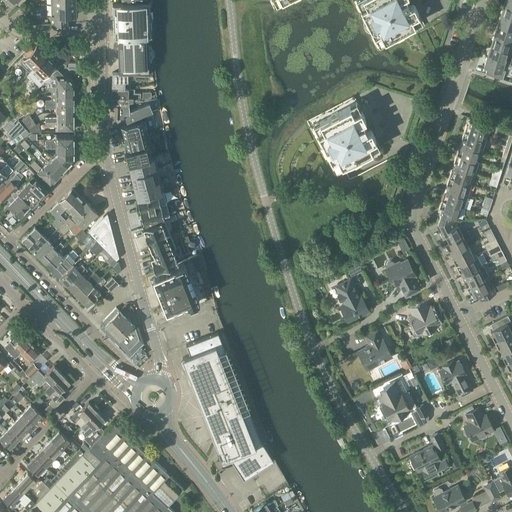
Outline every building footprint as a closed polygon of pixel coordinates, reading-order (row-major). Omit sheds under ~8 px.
[(269,0),(274,8),(290,0),(269,0)] [(352,0),(377,49),(424,24),(413,2),(416,1),(415,0),(352,0)] [(152,72),(150,35),(149,2),(112,3),(112,17),(112,23),(113,23),(114,47),(117,47),(118,72),(121,72),(143,72),(152,72)] [(74,3),(50,3),(51,23),(66,22),(66,15),(75,15),(74,3)] [(511,5),(504,3),(500,13),(511,17),(511,5)] [(511,17),(500,13),(497,24),(511,28),(511,17)] [(511,28),(497,24),(494,34),(511,40),(511,28)] [(511,40),(494,34),(490,44),(507,50),(511,40)] [(507,50),(490,44),(487,54),(504,60),(507,50)] [(20,62),(29,71),(33,68),(45,55),(41,51),(41,49),(38,46),(37,46),(36,46),(20,62)] [(504,60),(487,54),(483,65),(487,67),(485,73),(502,79),(504,72),(501,71),(504,60)] [(45,55),(33,68),(42,77),(55,64),(53,63),(53,61),(51,59),(50,59),(45,55)] [(45,86),(74,85),(73,83),(72,81),(72,80),(70,78),(68,77),(66,76),(60,76),(60,72),(56,67),(49,75),(53,79),(54,78),(56,78),(56,81),(45,81),(45,86)] [(129,78),(134,78),(143,78),(143,72),(121,72),(118,72),(112,72),(112,80),(111,88),(129,88),(129,78)] [(74,85),(45,86),(45,90),(51,90),(51,94),(67,94),(74,94),(74,85)] [(74,103),(74,94),(67,94),(51,94),(51,99),(45,99),(45,103),(45,102),(74,103)] [(386,159),(382,152),(370,128),(373,126),(370,122),(368,116),(365,117),(354,95),(306,119),(334,174),(344,169),(349,178),(386,159)] [(124,103),(111,103),(110,121),(115,121),(123,116),(125,122),(151,109),(148,101),(134,107),(135,109),(129,111),(128,103),(124,103)] [(56,111),(74,111),(74,103),(45,102),(45,103),(45,107),(56,107),(56,111)] [(74,111),(56,111),(56,116),(45,116),(45,120),(74,120),(74,111)] [(21,118),(24,122),(32,117),(29,113),(21,118)] [(32,117),(24,122),(27,126),(36,123),(36,122),(32,117)] [(8,118),(2,125),(6,129),(13,122),(8,118)] [(145,118),(121,124),(124,136),(147,130),(145,118)] [(5,133),(2,136),(7,141),(11,137),(16,134),(20,131),(25,128),(24,127),(17,119),(14,123),(7,130),(5,133)] [(74,128),(74,120),(45,120),(45,125),(56,125),(56,128),(74,128)] [(466,123),(463,131),(486,139),(490,127),(469,120),(467,124),(466,123)] [(147,130),(124,136),(127,148),(148,143),(150,143),(147,130)] [(482,138),(463,131),(461,139),(462,139),(461,143),(479,149),(482,150),(486,139),(482,138)] [(56,143),(73,143),(74,134),(56,134),(56,139),(45,138),(45,143),(56,143)] [(18,143),(13,148),(18,153),(23,147),(18,143)] [(73,143),(56,143),(45,143),(45,147),(56,147),(56,151),(73,151),(73,143)] [(127,148),(125,148),(128,161),(130,160),(151,155),(151,154),(148,143),(127,148)] [(456,154),(475,160),(479,149),(461,143),(460,146),(458,146),(456,154)] [(41,152),(61,172),(67,165),(54,153),(53,155),(43,149),(41,152)] [(73,151),(56,151),(54,153),(67,165),(73,159),(73,151)] [(42,166),(55,178),(61,172),(41,152),(37,156),(45,163),(42,166)] [(151,155),(130,160),(133,172),(157,166),(154,154),(151,154),(151,155)] [(456,154),(453,162),(455,162),(454,166),(471,171),(475,172),(479,161),(475,160),(456,154)] [(23,161),(21,158),(12,167),(13,168),(12,169),(14,171),(23,161)] [(55,178),(42,166),(41,167),(33,159),(29,164),(50,183),(55,178)] [(27,165),(23,161),(14,171),(16,173),(18,171),(20,173),(27,165)] [(6,162),(0,168),(0,180),(12,169),(13,168),(12,167),(6,162)] [(157,166),(133,172),(135,184),(160,178),(157,166)] [(451,169),(448,177),(471,184),(475,172),(471,171),(454,166),(452,169),(451,169)] [(14,184),(20,178),(22,175),(20,173),(18,171),(16,173),(0,189),(0,196),(3,200),(17,187),(14,184)] [(25,182),(39,195),(46,188),(32,174),(25,182)] [(448,177),(446,184),(447,185),(446,188),(464,195),(467,196),(471,184),(448,177)] [(160,178),(135,184),(138,195),(138,196),(163,190),(160,178)] [(39,195),(25,182),(17,191),(19,193),(7,205),(19,216),(39,195)] [(71,214),(85,201),(72,187),(58,201),(71,213),(71,214)] [(464,195),(446,188),(445,192),(443,192),(441,199),(460,206),(464,207),(467,196),(464,195)] [(166,202),(163,190),(138,196),(138,195),(136,196),(139,209),(166,202)] [(460,206),(441,199),(438,207),(440,208),(439,212),(440,212),(437,222),(455,220),(460,206)] [(86,200),(85,201),(71,214),(83,226),(97,212),(86,200)] [(54,218),(59,213),(64,209),(57,202),(47,212),(54,218)] [(166,202),(139,209),(142,221),(144,220),(146,225),(161,219),(160,216),(168,214),(166,202)] [(57,227),(65,219),(59,213),(54,218),(51,221),(57,227)] [(87,231),(111,255),(117,250),(109,220),(103,215),(87,231)] [(65,219),(57,227),(63,233),(74,222),(68,216),(65,219)] [(165,218),(143,227),(148,241),(170,231),(165,218)] [(444,243),(462,234),(455,220),(437,222),(442,231),(440,232),(442,235),(441,236),(444,243)] [(77,222),(70,229),(75,234),(82,227),(77,222)] [(28,244),(41,231),(34,225),(21,237),(28,244)] [(486,236),(493,232),(490,227),(483,231),(486,236)] [(88,234),(83,228),(75,235),(81,241),(88,234)] [(34,250),(47,237),(41,231),(28,244),(34,250)] [(170,231),(148,241),(151,250),(152,250),(154,254),(171,247),(175,246),(170,231)] [(486,249),(498,243),(493,232),(486,236),(488,241),(483,243),(486,249)] [(89,234),(85,238),(92,245),(96,241),(89,234)] [(462,234),(444,243),(448,251),(449,250),(451,253),(467,245),(462,234)] [(47,237),(34,250),(40,256),(52,244),(53,243),(47,237)] [(52,244),(40,256),(45,262),(60,248),(64,245),(60,241),(55,247),(52,244)] [(92,245),(90,247),(96,255),(99,252),(103,248),(96,241),(92,245)] [(498,243),(486,249),(489,255),(494,253),(496,257),(503,254),(498,243)] [(455,265),(473,255),(467,245),(451,253),(453,257),(451,257),(455,265)] [(154,254),(150,255),(152,261),(151,261),(155,270),(177,261),(171,247),(154,254)] [(51,268),(65,255),(62,252),(63,251),(60,248),(45,262),(51,268)] [(103,248),(99,252),(104,256),(101,259),(103,261),(106,259),(110,254),(103,248)] [(65,255),(51,268),(57,274),(74,258),(68,252),(65,255)] [(110,254),(106,259),(112,265),(116,261),(111,255),(110,254)] [(473,255),(455,265),(459,272),(460,271),(462,275),(479,267),(482,265),(476,254),(473,255)] [(503,254),(496,257),(499,262),(502,268),(509,265),(506,259),(503,254)] [(73,263),(59,276),(66,283),(84,266),(90,260),(87,257),(81,263),(77,267),(73,263)] [(386,266),(385,267),(390,277),(392,276),(396,284),(399,283),(405,296),(419,289),(413,276),(415,275),(406,258),(399,261),(399,260),(394,262),(393,261),(392,260),(391,260),(390,260),(389,260),(388,261),(387,261),(387,262),(386,262),(386,263),(386,264),(386,265),(386,266)] [(346,265),(351,274),(361,269),(356,260),(346,265)] [(479,267),(462,275),(464,278),(462,279),(466,286),(484,277),(484,278),(489,275),(483,264),(482,265),(479,267)] [(73,290),(86,277),(83,273),(87,269),(84,266),(66,283),(73,290)] [(86,277),(73,290),(80,297),(101,277),(98,274),(94,270),(86,277)] [(183,274),(154,284),(161,306),(190,296),(191,298),(199,297),(189,270),(183,272),(183,274)] [(101,277),(80,297),(87,304),(100,291),(97,288),(101,284),(100,284),(106,279),(102,275),(101,277)] [(104,284),(110,290),(118,283),(112,276),(104,284)] [(484,277),(466,286),(470,293),(471,293),(473,296),(478,294),(480,299),(496,292),(493,286),(489,288),(484,278),(484,277)] [(355,316),(368,309),(361,295),(359,296),(350,278),(339,283),(342,290),(337,293),(340,299),(342,298),(345,303),(340,305),(347,320),(349,318),(350,320),(356,317),(355,316)] [(433,330),(434,328),(434,327),(436,326),(434,324),(439,322),(436,316),(437,316),(437,313),(436,311),(434,309),(433,310),(430,305),(428,306),(424,299),(409,306),(412,314),(409,315),(418,332),(422,330),(423,332),(425,331),(426,333),(427,333),(429,332),(430,332),(431,331),(432,331),(433,330)] [(105,323),(101,327),(128,357),(142,343),(138,324),(135,325),(124,314),(129,310),(124,305),(119,309),(119,310),(116,306),(102,320),(106,323),(105,323)] [(494,341),(511,332),(511,323),(507,314),(489,323),(492,329),(490,330),(492,333),(490,334),(492,336),(494,341)] [(381,339),(380,336),(375,328),(364,334),(369,345),(358,350),(366,367),(391,355),(382,338),(381,339)] [(262,443),(225,350),(218,331),(186,343),(190,353),(182,357),(190,376),(222,458),(229,456),(243,478),(272,459),(262,443)] [(13,344),(8,349),(16,357),(21,352),(30,343),(27,340),(28,339),(23,334),(23,335),(20,332),(11,342),(13,344)] [(511,332),(494,341),(498,349),(499,348),(501,352),(511,345),(511,332)] [(453,338),(443,342),(446,347),(455,343),(453,338)] [(30,343),(21,352),(28,359),(27,360),(28,360),(31,362),(40,353),(38,350),(34,345),(33,345),(30,343)] [(511,345),(501,352),(503,355),(501,356),(505,363),(511,359),(511,345)] [(0,358),(0,368),(4,364),(7,366),(9,363),(7,361),(8,361),(2,356),(0,358)] [(435,357),(426,361),(430,370),(439,365),(435,357)] [(405,359),(401,361),(405,369),(409,367),(405,359)] [(459,395),(471,389),(464,373),(465,373),(458,359),(454,361),(453,360),(442,365),(443,367),(438,369),(445,382),(451,380),(459,395)] [(28,373),(25,376),(28,378),(38,368),(33,362),(25,370),(28,373)] [(38,368),(28,378),(34,384),(37,381),(40,384),(47,378),(51,383),(62,373),(53,364),(43,374),(38,368)] [(417,364),(411,367),(414,372),(420,370),(417,364)] [(62,373),(51,383),(52,383),(45,390),(53,398),(49,401),(55,407),(64,396),(59,391),(70,381),(62,373)] [(16,381),(12,386),(16,390),(20,385),(16,381)] [(405,411),(405,410),(408,409),(407,406),(414,402),(408,390),(401,394),(394,381),(383,387),(385,391),(379,395),(383,403),(382,404),(382,405),(382,406),(382,407),(382,408),(382,409),(382,410),(382,411),(383,411),(383,412),(384,413),(385,414),(386,414),(387,414),(388,415),(389,415),(390,418),(393,416),(394,417),(395,417),(396,417),(397,417),(398,417),(399,417),(401,417),(402,416),(403,415),(404,414),(404,413),(405,413),(405,412),(405,411)] [(18,399),(22,395),(18,391),(14,396),(18,399)] [(86,419),(97,410),(88,401),(78,411),(71,418),(74,421),(81,414),(86,419)] [(22,411),(33,421),(41,412),(30,402),(22,411)] [(420,416),(427,413),(422,403),(415,407),(420,416)] [(492,429),(493,428),(486,414),(483,415),(478,406),(465,412),(470,422),(463,425),(467,433),(468,433),(471,439),(479,435),(480,437),(482,438),(485,436),(486,434),(485,432),(492,429)] [(97,410),(86,419),(91,424),(83,431),(86,435),(83,437),(90,444),(104,430),(98,424),(105,418),(97,410)] [(33,421),(22,411),(14,420),(25,430),(33,421)] [(25,430),(14,420),(6,429),(17,439),(25,430)] [(173,511),(167,505),(184,486),(169,473),(113,421),(104,430),(90,444),(40,497),(25,511),(173,511)] [(73,430),(68,425),(64,428),(69,434),(73,430)] [(493,428),(492,429),(499,443),(506,439),(499,425),(493,428)] [(17,439),(6,429),(0,435),(0,438),(9,447),(17,439)] [(59,429),(50,438),(61,448),(69,439),(59,429)] [(433,443),(409,455),(411,458),(409,461),(413,467),(415,467),(417,471),(421,469),(426,480),(450,468),(445,458),(440,460),(435,449),(443,445),(437,432),(430,435),(433,443)] [(50,438),(42,446),(53,456),(57,452),(60,454),(63,451),(60,449),(61,448),(50,438)] [(79,444),(85,450),(88,446),(82,441),(79,444)] [(34,455),(45,465),(53,456),(42,446),(34,455)] [(71,457),(75,461),(83,452),(80,449),(71,457)] [(45,465),(34,455),(26,464),(37,473),(45,465)] [(63,466),(67,469),(75,461),(71,457),(63,466)] [(508,495),(511,493),(511,470),(509,465),(499,471),(500,474),(492,478),(499,491),(505,488),(508,495)] [(67,469),(63,466),(55,474),(58,478),(67,469)] [(15,485),(22,491),(24,493),(36,479),(27,471),(15,485)] [(47,476),(42,480),(50,487),(55,482),(50,477),(49,478),(47,476)] [(42,480),(36,486),(40,489),(37,493),(40,497),(50,487),(42,480)] [(491,499),(498,496),(491,481),(486,484),(485,488),(491,499)] [(433,492),(435,495),(433,496),(434,498),(433,500),(435,503),(436,503),(437,506),(437,507),(438,510),(440,510),(440,511),(465,500),(457,484),(442,491),(441,488),(439,487),(434,490),(433,492)] [(3,498),(12,506),(17,500),(28,510),(35,502),(24,493),(22,491),(15,485),(3,498)] [(484,490),(475,495),(481,505),(490,501),(484,490)] [(288,492),(281,496),(283,500),(290,496),(288,492)] [(290,496),(283,500),(286,504),(293,500),(290,496)] [(251,508),(253,511),(265,511),(277,504),(274,499),(267,504),(265,500),(251,508)] [(462,511),(466,511),(475,508),(471,500),(460,506),(462,511)]
